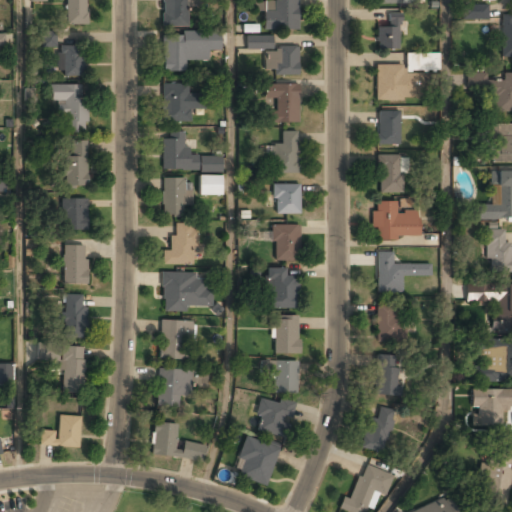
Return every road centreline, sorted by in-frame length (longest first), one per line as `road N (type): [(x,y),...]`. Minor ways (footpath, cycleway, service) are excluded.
road 1 (tertiary): [(340,0),(333,382),(323,453),(295,511)]
road 2 (residential): [(123,0),(123,340),(113,477)]
road 3 (residential): [(256,511),(113,477),(0,482)]
